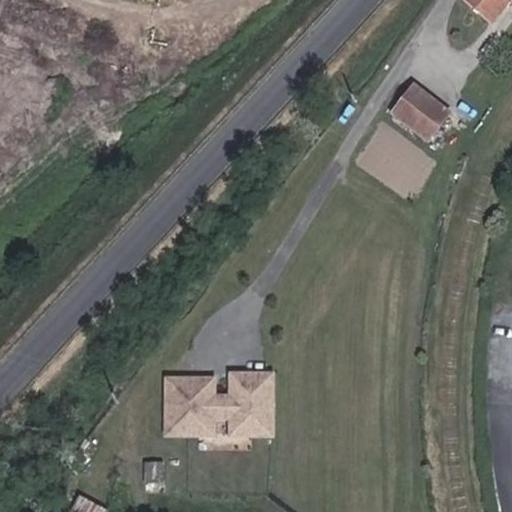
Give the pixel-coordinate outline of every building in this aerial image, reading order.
[(456,0),(475,15),(487,0),(456,0)] [(359,110),(393,137),(419,108),(387,80),(359,110)] [(255,425),(252,370),(212,372),(213,394),(194,395),(188,395),(187,378),(168,379),(170,429),(200,428),(200,412),(217,411),(218,427),(255,425)] [(170,429),(168,379),(156,379),(158,430),(170,429)] [(157,475),(155,458),(139,460),(140,477),(157,475)]
